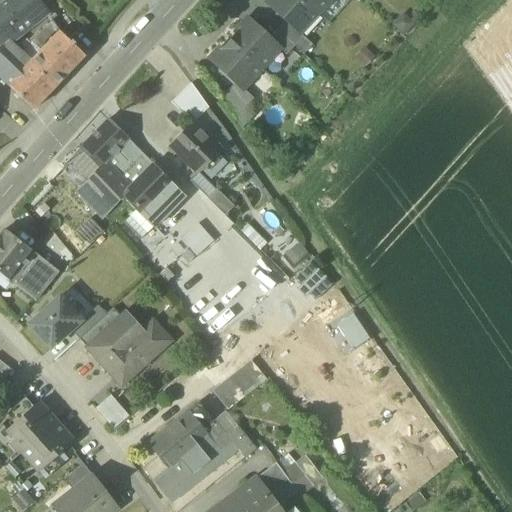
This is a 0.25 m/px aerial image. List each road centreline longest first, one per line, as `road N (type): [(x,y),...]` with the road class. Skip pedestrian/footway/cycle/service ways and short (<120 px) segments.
road 1 (track): [(503,511),(184,61)]
road 2 (secondary): [(0,212),(186,0)]
road 3 (residential): [(0,326),(156,511)]
